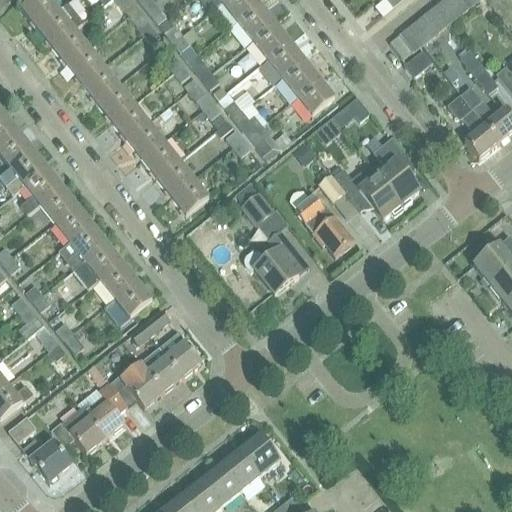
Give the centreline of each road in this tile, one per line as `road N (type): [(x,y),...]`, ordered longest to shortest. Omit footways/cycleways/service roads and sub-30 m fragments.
road 1 (residential): [(249,376),(0,64)]
road 2 (residential): [(249,376),(468,200)]
road 3 (residential): [(309,0),(468,200)]
road 4 (residential): [(79,511),(249,376)]
